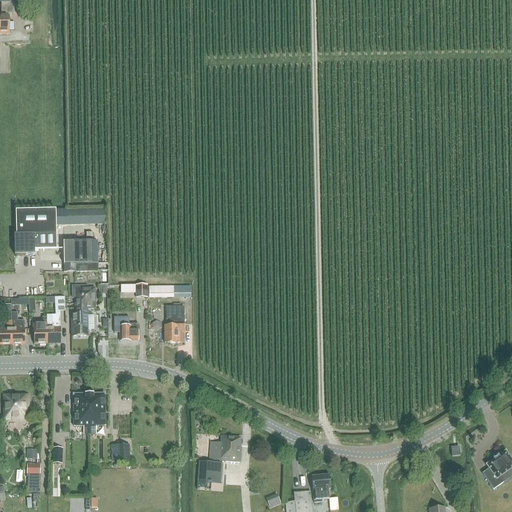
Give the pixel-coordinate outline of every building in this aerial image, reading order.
[(14,15),(14,2),(19,2),(19,10),(30,10),(29,0),(0,0),(0,2),(1,3),(2,15),(14,15)] [(74,207),(74,218),(87,218),(87,206),(74,207)] [(15,236),(14,236),(15,256),(34,256),(34,236),(56,235),(55,211),(15,212),(16,236),(15,236)] [(64,263),(59,264),(59,273),(64,273),(98,272),(97,242),(63,243),(64,263)] [(150,281),(150,293),(176,293),(176,281),(150,281)] [(147,286),(136,286),(121,286),(121,294),(137,294),(137,298),(147,298),(147,286)] [(75,310),(87,310),(95,310),(95,295),(94,295),(94,290),(87,290),(87,288),(72,288),(73,299),(75,299),(75,310)] [(166,326),(164,326),(164,344),(182,343),(182,335),(184,335),(183,308),(166,308),(166,326)] [(87,310),(75,310),(75,316),(71,316),(72,337),(88,337),(87,310)] [(17,314),(11,314),(11,321),(12,345),(25,345),(25,330),(24,321),(17,321),(17,314)] [(161,315),(153,318),(156,326),(164,323),(161,315)] [(60,316),(47,316),(47,321),(47,344),(61,344),(60,329),(60,326),(60,316)] [(129,318),(114,318),(114,334),(120,334),(120,342),(131,342),(139,342),(139,325),(129,325),(129,318)] [(7,330),(0,330),(0,345),(12,345),(11,321),(7,322),(7,330)] [(42,325),(34,325),(34,345),(47,344),(47,321),(42,321),(42,325)] [(84,395),(73,395),(74,427),(83,427),(84,435),(90,435),(89,393),(85,393),(84,395)] [(89,393),(90,435),(96,435),(96,427),(106,427),(105,395),(94,395),(93,393),(89,393)] [(26,405),(28,405),(28,396),(4,396),(4,419),(12,419),(12,420),(26,420),(26,405)] [(39,455),(39,435),(29,435),(28,454),(39,455)] [(210,443),(209,461),(240,463),(241,447),(240,447),(241,439),(221,437),(221,444),(210,443)] [(129,446),(120,446),(120,462),(129,463),(129,446)] [(452,457),(460,456),(459,448),(451,448),(452,457)] [(62,449),(53,449),(52,464),(62,464),(62,449)] [(489,470),(482,474),(493,490),(504,482),(500,478),(511,469),(511,460),(506,452),(506,451),(505,452),(498,457),(497,457),(497,458),(494,460),(494,459),(493,460),(487,465),(486,466),(489,470)] [(222,464),(198,462),(197,482),(221,484),(222,464)] [(40,466),(28,466),(27,475),(40,476),(40,466)] [(330,490),(329,476),(311,478),(313,492),(314,504),(322,503),(321,500),(329,500),(328,490),(330,490)] [(242,511),(242,489),(220,489),(220,511),(242,511)] [(286,511),(312,511),(310,492),(293,494),(294,502),(285,503),(286,511)]
